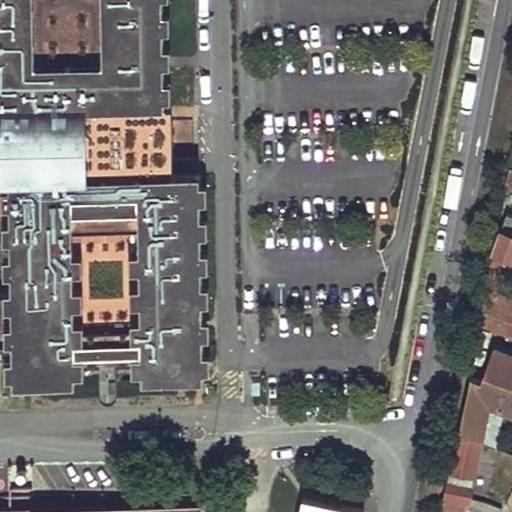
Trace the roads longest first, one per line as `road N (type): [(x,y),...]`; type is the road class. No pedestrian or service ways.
road 1 (residential): [(393,511),(499,0)]
road 2 (unknown): [(230,360),(236,511)]
